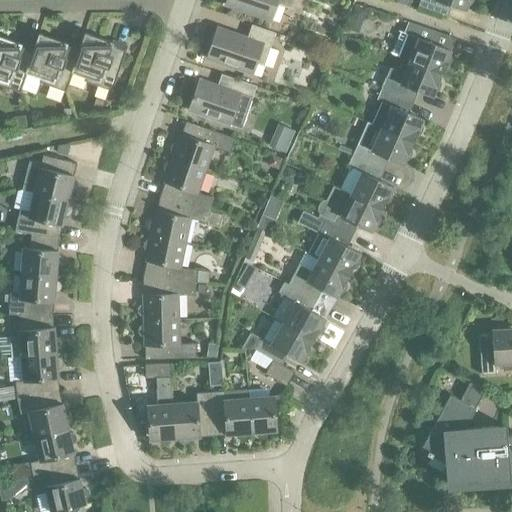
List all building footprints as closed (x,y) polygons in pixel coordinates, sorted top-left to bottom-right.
[(228,0),(226,6),(271,22),(277,5),(292,11),(296,0),(228,0)] [(421,0),(419,7),(443,16),(447,5),(467,11),(468,7),(471,6),(473,3),(474,0),(421,0)] [(355,6),(350,17),(363,22),(367,11),(355,6)] [(409,23),(404,34),(399,32),(390,54),(410,62),(442,75),(445,69),(448,68),(450,66),(451,63),(451,59),(450,56),(451,52),(432,45),(437,33),(409,23)] [(247,39),(218,29),(217,33),(214,36),(213,38),(212,40),(213,45),(208,60),(252,75),(256,64),(264,67),(276,34),(252,26),(247,39)] [(33,53),(19,93),(21,93),(27,74),(42,79),(40,84),(65,92),(80,49),(68,44),(39,34),(33,53)] [(80,49),(65,92),(67,93),(73,74),(88,79),(87,83),(113,92),(129,46),(127,45),(125,51),(113,47),(114,44),(85,34),(80,49)] [(0,86),(19,93),(33,53),(21,49),(22,45),(0,37),(0,86)] [(442,75),(410,62),(405,75),(391,69),(382,90),(409,102),(414,90),(433,98),(435,94),(438,93),(440,91),(441,88),(441,84),(440,81),(442,75)] [(190,112),(230,126),(240,95),(253,99),(257,87),(233,79),(229,91),(200,81),(190,112)] [(381,129),(414,144),(416,138),(419,137),(422,134),(423,131),(423,128),(422,125),(424,121),(405,113),(409,102),(382,90),(377,101),(382,103),(373,125),(381,129)] [(97,96),(93,109),(101,112),(106,99),(97,96)] [(16,119),(17,130),(28,129),(27,118),(16,119)] [(173,160),(207,171),(214,148),(230,153),(235,140),(186,123),(182,135),(178,144),(175,144),(171,146),(170,150),(171,154),(174,156),(173,160)] [(353,156),(380,169),(385,158),(404,166),(406,162),(409,161),(411,159),(412,156),(412,152),(411,150),(414,144),(381,129),(376,142),(362,136),(353,156)] [(59,146),(57,153),(68,156),(71,144),(59,146)] [(22,191),(34,194),(69,202),(70,199),(73,198),(76,196),(77,192),(76,188),(73,187),(72,186),(75,177),(74,177),(77,165),(43,156),(41,164),(29,161),(22,191)] [(354,170),(344,192),(383,211),(386,205),(389,204),(391,202),(392,199),(393,196),(392,193),(393,189),(375,180),(380,169),(353,156),(348,167),(354,170)] [(165,184),(160,198),(211,212),(215,199),(206,197),(199,194),(207,171),(173,160),(172,163),(171,163),(168,163),(165,165),(164,169),(165,173),(167,175),(168,175),(165,184)] [(325,223),(348,235),(353,224),(372,233),(374,229),(377,228),(379,226),(381,223),(381,220),(380,217),(383,211),(344,192),(334,187),(327,201),(324,201),(320,204),(318,208),(318,213),(320,216),(318,220),(304,212),(299,223),(320,234),(325,223)] [(15,233),(32,235),(59,240),(62,227),(63,227),(65,218),(69,218),(72,215),(73,211),(71,208),(68,206),(69,202),(34,194),(30,213),(20,211),(15,233)] [(152,237),(186,245),(191,221),(198,222),(219,228),(223,216),(211,212),(160,198),(157,212),(155,221),(154,221),(151,222),(148,224),(147,228),(149,232),(152,234),(152,237)] [(276,220),(263,215),(257,228),(271,234),(276,220)] [(318,260),(350,277),(352,271),(356,271),(358,268),(360,266),(360,262),(359,259),(361,255),(342,246),(348,235),(325,223),(320,234),(308,255),(318,260)] [(245,259),(253,262),(266,233),(258,230),(245,259)] [(21,275),(57,278),(57,274),(61,273),(63,270),(64,266),(62,263),(58,262),(59,252),(58,252),(59,240),(32,235),(31,250),(23,249),(21,275)] [(143,278),(143,279),(197,284),(208,285),(210,272),(188,270),(181,269),(186,245),(152,237),(151,241),(150,241),(147,241),(144,244),(143,248),(145,251),(148,253),(146,262),(147,263),(143,278)] [(289,286),(314,300),(320,289),(338,299),(340,295),(343,294),(346,292),(347,289),(348,286),(346,283),(350,277),(318,260),(312,272),(299,266),(289,286)] [(57,278),(21,275),(20,294),(10,294),(9,316),(18,316),(53,316),(54,303),(55,304),(55,294),(56,294),(59,293),(62,290),(62,286),(60,283),(57,282),(56,282),(57,278)] [(197,284),(143,279),(143,280),(144,296),(143,296),(144,305),(143,305),(140,307),(138,310),(138,314),(140,317),(144,318),(144,322),(179,321),(179,296),(186,296),(196,297),(197,284)] [(308,310),(314,300),(289,286),(285,283),(279,294),(295,303),(283,324),(314,342),(317,336),(320,336),(323,333),(324,331),(325,327),(324,324),(326,321),(308,310)] [(18,316),(20,337),(10,338),(12,358),(22,357),(57,354),(57,351),(57,350),(60,349),(62,346),(62,342),(59,339),(56,338),(55,329),(54,329),(53,316),(18,316)] [(314,342),(283,324),(275,319),(275,320),(276,320),(264,340),(263,340),(251,334),(241,349),(255,350),(273,361),(278,363),(283,353),(301,363),(303,359),(307,359),(309,357),(311,354),(311,351),(310,348),(314,342)] [(145,347),(145,361),(197,359),(197,345),(180,345),(179,321),(144,322),(144,326),(140,327),(138,330),(138,334),(141,337),(144,338),(145,338),(145,347)] [(493,336),(479,337),(482,376),(496,375),(496,367),(511,365),(511,330),(509,330),(508,327),(504,325),(501,325),(497,327),(497,331),(492,332),(493,336)] [(210,346),(209,357),(216,358),(217,347),(210,346)] [(57,354),(22,357),(24,382),(15,383),(17,400),(60,393),(59,380),(58,370),(59,370),(62,369),(64,366),(64,362),(61,359),(58,358),(57,358),(57,354)] [(295,374),(278,363),(273,361),(266,375),(288,388),(295,374)] [(171,365),(145,366),(146,380),(171,379),(171,365)] [(157,381),(158,406),(147,407),(150,442),(159,441),(159,442),(161,445),(164,447),(168,447),(171,444),(172,441),(172,440),(175,440),(173,405),(171,381),(157,381)] [(445,432),(465,431),(485,392),(470,384),(461,401),(450,396),(421,451),(427,454),(427,455),(432,457),(448,465),(445,432)] [(210,394),(214,437),(226,436),(236,436),(237,439),(241,441),(244,441),(247,438),(248,435),(252,434),(249,399),(249,391),(224,392),(210,394)] [(60,393),(17,400),(21,416),(29,414),(34,438),(69,430),(68,426),(71,425),(73,421),(72,417),(69,414),(66,414),(65,414),(63,405),(60,393)] [(173,405),(175,440),(179,440),(180,443),(184,445),(188,445),(191,443),(192,439),(201,438),(214,437),(210,394),(197,395),(197,403),(173,405)] [(249,399),(252,434),(256,434),(256,435),(257,438),(260,440),(264,440),(267,437),(268,434),(268,433),(278,433),(275,397),(249,399)] [(465,431),(445,432),(447,455),(448,465),(449,485),(472,483),(493,482),(509,480),(508,471),(511,470),(511,436),(506,437),(505,428),(490,429),(468,430),(465,431)] [(40,461),(30,463),(34,477),(77,467),(74,455),(75,455),(73,446),(76,444),(77,440),(76,437),(74,434),(70,434),(69,430),(34,438),(40,461)] [(77,467),(34,477),(38,496),(47,494),(51,511),(58,511),(66,510),(67,511),(78,511),(80,511),(81,507),(86,506),(85,501),(88,499),(90,496),(89,492),(86,489),(82,489),(80,480),(77,467)] [(0,491),(0,493),(3,502),(10,500),(29,484),(28,478),(13,482),(0,484),(0,491)]
